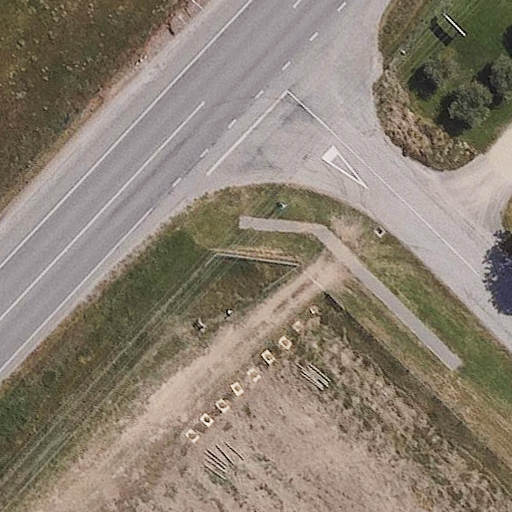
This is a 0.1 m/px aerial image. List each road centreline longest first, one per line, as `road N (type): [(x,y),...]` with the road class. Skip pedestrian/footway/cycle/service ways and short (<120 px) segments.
road 1 (residential): [(248,52),(511,310)]
road 2 (primary): [(0,317),(248,52)]
